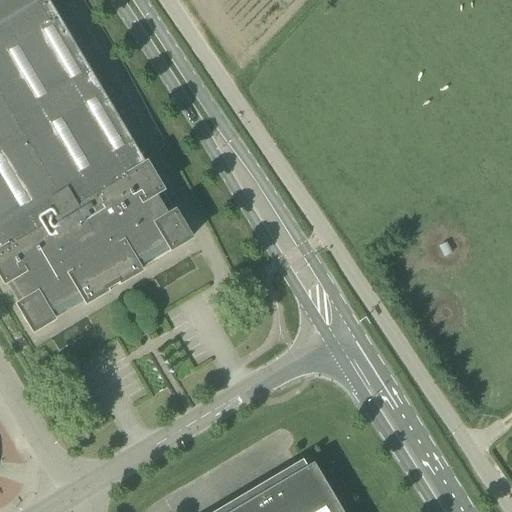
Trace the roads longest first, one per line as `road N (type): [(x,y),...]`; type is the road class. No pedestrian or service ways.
road 1 (unclassified): [(511,505),(172,0)]
road 2 (secondary): [(110,0),(329,341)]
road 3 (secondary): [(352,327),(138,0)]
road 4 (secondary): [(472,511),(352,327)]
road 5 (unclassified): [(72,497),(245,392)]
road 6 (secondary): [(329,341),(436,511)]
road 7 (unclassified): [(72,497),(0,374)]
